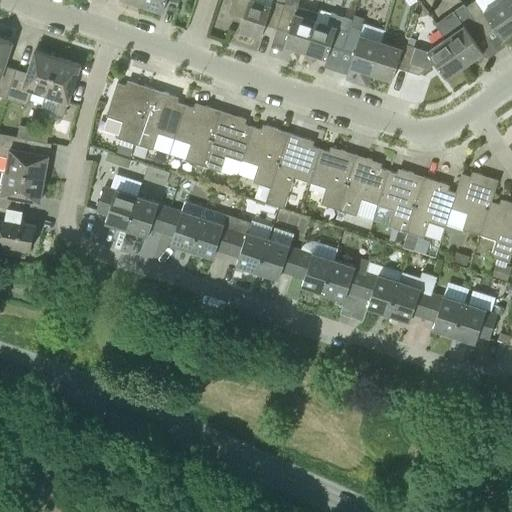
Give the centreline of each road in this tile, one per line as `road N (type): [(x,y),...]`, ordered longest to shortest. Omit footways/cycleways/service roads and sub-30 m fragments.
road 1 (residential): [(511,358),(504,371),(483,372),(78,240),(68,199),(111,30)]
road 2 (secondary): [(367,511),(0,356)]
road 3 (residential): [(188,54),(413,129),(436,129),(477,109)]
